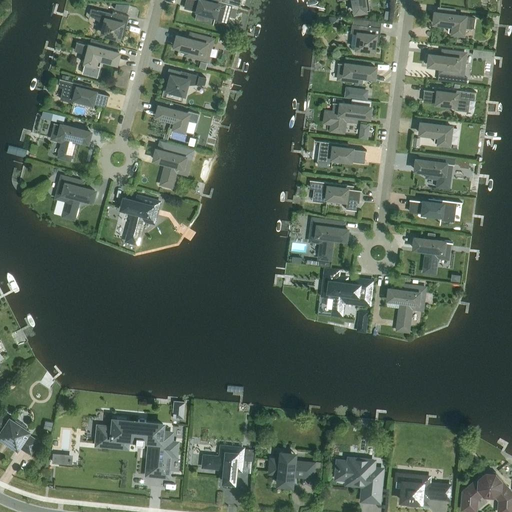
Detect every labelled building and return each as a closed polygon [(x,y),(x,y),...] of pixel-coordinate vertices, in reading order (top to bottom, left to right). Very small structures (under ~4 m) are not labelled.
[(241,6),(242,0),(206,0),(207,1),(203,0),(186,0),(185,8),(197,11),(215,16),(214,21),(215,20),(227,23),(232,5),(238,6),(241,6)] [(353,0),(355,13),(370,10),(368,0),(353,0)] [(117,2),(115,9),(128,13),(130,5),(117,2)] [(91,9),(89,15),(90,15),(105,24),(102,34),(119,38),(123,23),(127,24),(129,16),(113,12),(112,14),(91,9)] [(477,18),(455,15),(455,11),(450,10),(449,14),(435,12),(434,23),(449,25),(448,32),(463,34),(464,28),(474,29),(477,18)] [(330,16),(328,26),(338,28),(340,18),(330,16)] [(354,19),(353,24),(369,26),(368,35),(359,34),(357,48),(374,50),(375,41),(376,35),(380,36),(382,22),(354,19)] [(178,36),(175,46),(189,50),(187,54),(185,54),(184,54),(208,60),(213,39),(190,33),(190,34),(192,35),(191,39),(178,36)] [(111,45),(101,42),(91,39),(89,45),(77,42),(78,42),(76,51),(87,54),(85,62),(100,66),(102,59),(117,63),(119,53),(110,50),(111,45)] [(470,48),(469,55),(484,57),(485,50),(470,48)] [(430,54),(429,65),(439,67),(439,72),(448,73),(447,80),(465,83),(466,75),(463,75),(466,53),(445,51),(444,56),(430,54)] [(338,62),(338,63),(341,63),(339,79),(360,82),(360,76),(374,78),(376,67),(338,62)] [(169,68),(167,74),(172,75),(168,89),(164,88),(162,97),(182,102),(187,85),(204,84),(205,84),(206,78),(169,68)] [(60,78),(60,79),(58,86),(64,88),(61,99),(73,102),(73,104),(74,104),(75,99),(93,103),(105,107),(108,95),(110,96),(110,95),(90,90),(90,87),(93,88),(93,87),(60,78)] [(424,89),(424,90),(425,90),(424,101),(437,103),(455,106),(454,109),(468,111),(469,99),(474,100),(475,93),(476,93),(477,92),(435,87),(434,91),(424,89)] [(365,98),(366,91),(347,89),(346,96),(365,98)] [(358,105),(352,105),(341,103),(333,102),(333,103),(336,103),(334,113),(326,112),(325,122),(332,123),(332,130),(343,132),(345,120),(355,121),(355,116),(369,118),(371,107),(369,107),(358,105)] [(184,131),(187,119),(197,122),(199,114),(200,114),(200,113),(188,110),(188,111),(189,111),(188,113),(159,105),(157,116),(171,120),(169,127),(184,131)] [(65,116),(54,113),(52,120),(64,123),(65,116)] [(54,122),(54,123),(57,123),(52,138),(63,141),(59,157),(70,160),(74,143),(73,143),(74,139),(88,142),(91,132),(54,122)] [(421,122),(420,133),(435,135),(434,142),(449,144),(452,126),(421,122)] [(363,125),(361,138),(368,139),(370,126),(363,125)] [(332,167),(332,162),(333,158),(351,161),(364,162),(365,151),(367,151),(367,150),(346,148),(347,144),(315,140),(315,141),(321,142),(319,160),(318,165),(332,167)] [(157,149),(154,159),(168,163),(167,168),(166,167),(161,184),(172,186),(176,171),(187,174),(191,158),(193,149),(161,141),(158,149),(157,149)] [(416,159),(415,170),(429,172),(429,177),(439,178),(438,186),(449,187),(450,180),(452,164),(454,165),(454,164),(455,159),(435,157),(420,155),(420,160),(416,159)] [(79,197),(92,201),(95,190),(81,187),(82,182),(85,183),(85,182),(62,176),(57,197),(68,200),(63,216),(76,219),(80,203),(77,202),(79,197)] [(359,202),(360,191),(362,191),(362,190),(351,189),(352,185),(310,180),(312,181),(311,188),(315,188),(314,200),(326,202),(327,198),(346,200),(348,201),(347,209),(346,209),(356,211),(356,210),(357,202),(359,202)] [(138,242),(143,220),(154,223),(160,202),(137,196),(139,197),(138,202),(124,198),(122,207),(135,211),(134,216),(133,215),(127,240),(138,242)] [(410,199),(410,200),(411,200),(410,212),(423,213),(441,216),(440,219),(454,221),(456,202),(462,203),(462,202),(431,198),(430,202),(410,199)] [(348,229),(343,228),(344,223),(314,219),(313,225),(310,224),(310,225),(312,225),(310,241),(322,242),(320,258),(330,259),(333,238),(346,240),(348,229)] [(415,238),(414,248),(427,250),(424,271),(435,273),(437,257),(448,258),(450,243),(453,243),(453,242),(415,238)] [(325,275),(322,296),(334,298),(332,314),(342,315),(344,299),(364,301),(366,292),(359,291),(360,285),(347,283),(348,277),(339,276),(340,270),(326,268),(325,275)] [(389,289),(388,299),(401,301),(399,322),(397,322),(396,328),(398,328),(398,329),(408,331),(411,308),(422,309),(425,288),(401,285),(404,286),(404,290),(389,289)] [(360,311),(358,330),(358,331),(366,332),(368,312),(360,311)] [(183,419),(185,402),(175,402),(173,418),(183,419)] [(0,432),(1,433),(0,434),(0,436),(5,440),(5,441),(6,442),(6,441),(10,444),(11,445),(11,444),(18,449),(20,445),(31,453),(38,442),(27,435),(29,432),(25,429),(27,426),(16,419),(14,422),(10,419),(8,422),(0,416),(0,432)] [(97,431),(96,440),(98,440),(97,444),(115,446),(115,448),(124,449),(124,447),(127,447),(128,439),(137,440),(136,443),(144,444),(145,440),(149,441),(148,453),(150,453),(147,474),(168,476),(170,455),(176,455),(177,443),(171,442),(172,433),(162,432),(163,424),(146,422),(146,421),(138,420),(138,422),(126,421),(127,419),(117,418),(117,420),(114,419),(113,428),(99,426),(98,431),(97,431)] [(52,432),(54,422),(48,421),(46,430),(52,432)] [(225,468),(224,482),(235,483),(236,469),(241,469),(240,472),(241,472),(243,448),(222,446),(221,457),(205,456),(204,466),(220,468),(220,467),(225,468)] [(246,449),(245,461),(253,461),(254,449),(246,449)] [(53,453),(53,463),(72,464),(73,455),(53,453)] [(299,475),(308,476),(309,463),(294,462),(295,457),(281,455),(281,460),(271,459),(270,473),(279,473),(279,481),(292,482),(293,474),(299,475)] [(339,461),(338,475),(348,476),(348,482),(364,484),(363,500),(379,501),(382,470),(373,469),(374,461),(367,460),(366,459),(358,458),(357,459),(350,459),(350,462),(339,461)] [(495,494),(500,500),(499,511),(511,511),(511,492),(501,480),(502,479),(501,480),(495,474),(486,473),(480,478),(479,477),(478,477),(479,478),(472,484),(471,484),(466,488),(466,490),(464,492),(463,505),(466,510),(472,510),(477,506),(477,498),(483,493),(484,495),(484,497),(485,497),(485,495),(486,495),(486,494),(492,494),(492,495),(493,495),(493,497),(493,495),(495,494)] [(404,474),(403,481),(397,480),(396,487),(403,488),(401,500),(428,503),(429,483),(430,477),(404,474)] [(451,485),(442,484),(441,497),(449,498),(451,485)]
